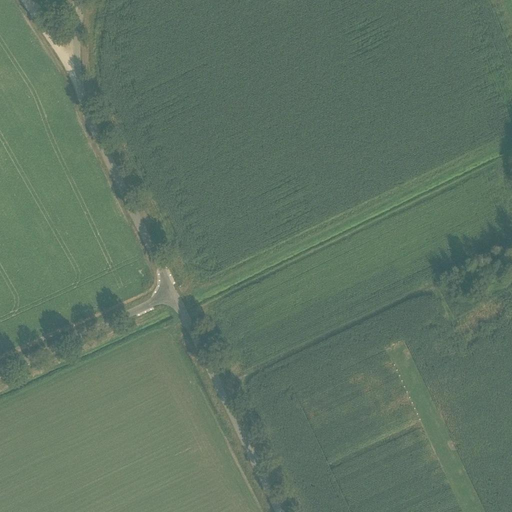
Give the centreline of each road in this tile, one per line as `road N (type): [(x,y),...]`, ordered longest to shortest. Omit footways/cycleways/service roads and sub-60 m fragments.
road 1 (unclassified): [(173,297),(81,96),(70,23),(76,0)]
road 2 (unclassified): [(277,511),(173,297)]
road 3 (unclassified): [(0,377),(173,297)]
